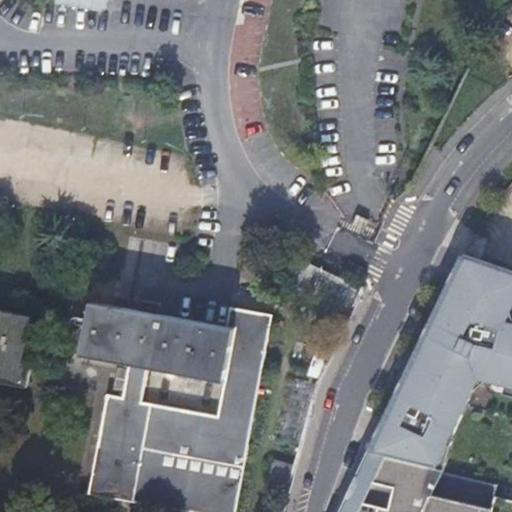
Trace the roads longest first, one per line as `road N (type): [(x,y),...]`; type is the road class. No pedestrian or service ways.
road 1 (motorway): [(511,52),(0,54)]
road 2 (motorway): [(0,156),(511,155)]
road 3 (residential): [(312,511),(416,241),(511,120)]
road 4 (unknown): [(235,193),(138,205),(0,177)]
